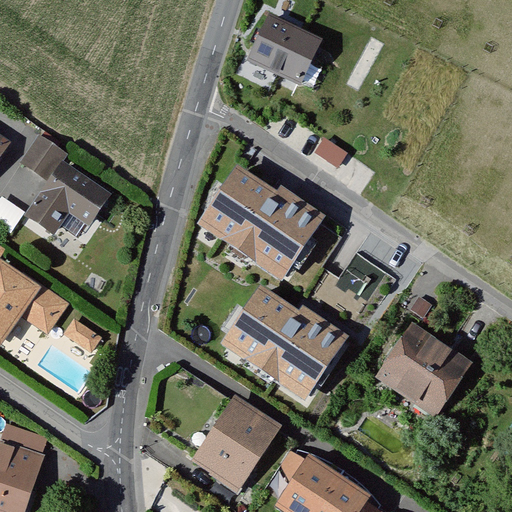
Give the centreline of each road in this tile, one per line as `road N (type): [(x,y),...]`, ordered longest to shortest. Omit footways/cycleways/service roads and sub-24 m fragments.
road 1 (residential): [(196,106),(224,116),(511,309)]
road 2 (tertiary): [(119,445),(141,305),(196,106)]
road 3 (residential): [(119,445),(88,443),(0,381)]
